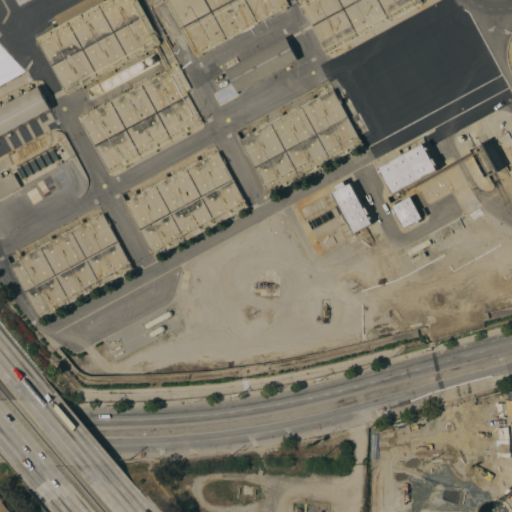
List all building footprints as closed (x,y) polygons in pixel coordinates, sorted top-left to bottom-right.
[(138,0),(155,30),(154,30),(160,42),(67,92),(37,37),(60,25),(54,15),(82,0),(104,0),(105,1),(106,0),(138,0)] [(285,0),(288,4),(195,55),(165,0),(285,0)] [(420,0),(421,1),(327,52),(298,0),(420,0)] [(397,125),(381,93),(376,96),(363,72),(462,20),(491,75),(397,125)] [(237,91),(238,93),(220,103),(215,94),(234,84),(226,69),(287,37),(298,59),(237,91)] [(0,81),(16,74),(0,40),(0,81)] [(110,173),(80,118),(178,64),(191,88),(186,90),(203,122),(110,173)] [(0,135),(0,106),(38,86),(50,108),(0,135)] [(270,194),(240,140),(333,89),(341,104),(348,100),(355,114),(348,117),(363,144),(270,194)] [(393,193),(382,172),(380,173),(379,171),(380,170),(379,167),(423,144),(425,148),(427,147),(428,149),(427,150),(432,159),(433,158),(437,164),(435,165),(437,170),(393,193)] [(495,169),(487,173),(474,150),(482,145),(495,169)] [(155,257),(125,202),(218,151),(248,206),(155,257)] [(0,197),(0,180),(14,173),(21,186),(0,197)] [(332,193),(337,190),(334,186),(344,181),(346,185),(350,183),(364,208),(366,207),(369,213),(367,214),(368,217),(370,216),(372,218),(370,219),(372,223),(354,233),(332,193)] [(422,218),(418,220),(419,222),(416,223),(415,222),(404,228),(396,214),(394,215),(391,209),(393,208),(392,206),(410,196),(422,218)] [(40,319),(10,264),(103,213),(133,268),(40,319)] [(149,327),(147,327),(146,326),(145,324),(146,323),(169,311),(170,311),(172,312),(172,314),(171,316),(149,327)]
